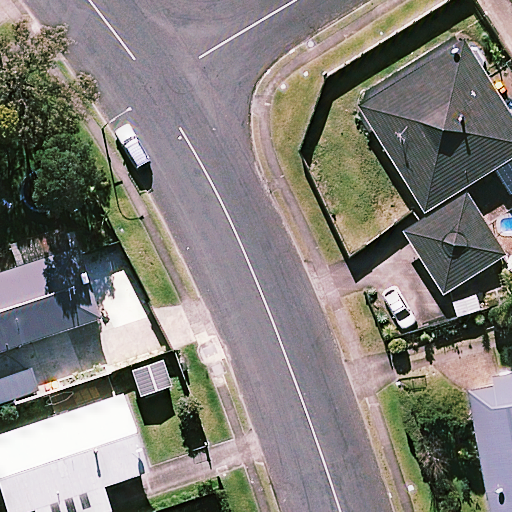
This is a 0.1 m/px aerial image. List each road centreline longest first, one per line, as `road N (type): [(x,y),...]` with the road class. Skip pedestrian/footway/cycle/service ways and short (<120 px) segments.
road 1 (residential): [(156,82),(296,390),(337,511)]
road 2 (residential): [(286,0),(156,82)]
